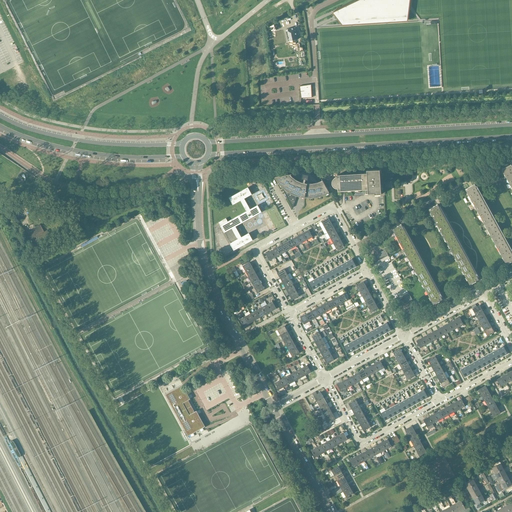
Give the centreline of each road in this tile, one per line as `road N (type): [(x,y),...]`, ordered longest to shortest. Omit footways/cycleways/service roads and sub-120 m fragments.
road 1 (secondary): [(208,154),(511,136)]
road 2 (residential): [(272,407),(213,297),(199,244),(196,163)]
road 3 (secondary): [(511,124),(317,135)]
road 4 (secondary): [(0,125),(81,152),(183,155)]
road 5 (secondary): [(182,143),(93,142),(0,115)]
road 6 (residential): [(288,313),(253,249),(333,207)]
